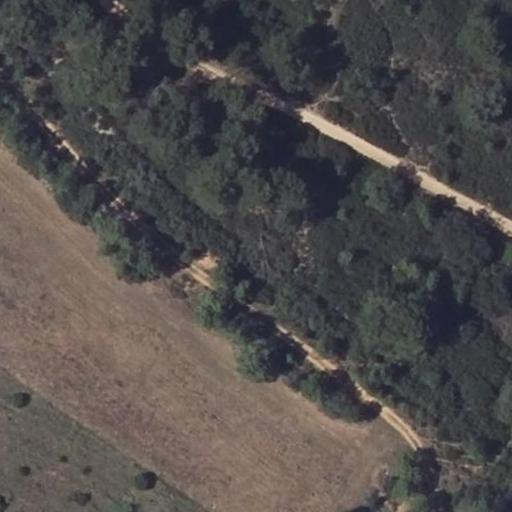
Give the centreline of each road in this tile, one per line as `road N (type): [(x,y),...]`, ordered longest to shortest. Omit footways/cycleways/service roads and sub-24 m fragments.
road 1 (track): [(0,72),(144,224),(357,365),(421,493),(445,511)]
road 2 (track): [(511,225),(246,79),(142,0)]
